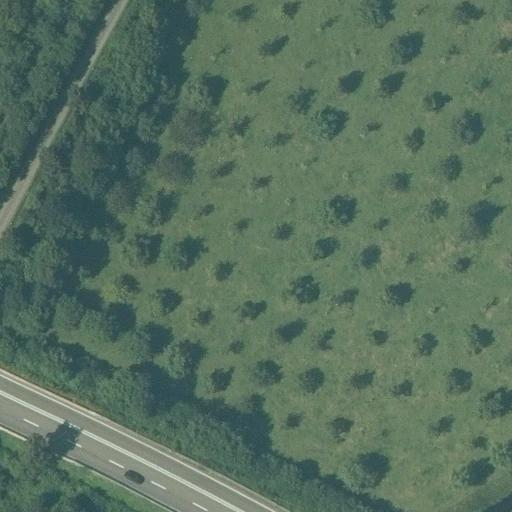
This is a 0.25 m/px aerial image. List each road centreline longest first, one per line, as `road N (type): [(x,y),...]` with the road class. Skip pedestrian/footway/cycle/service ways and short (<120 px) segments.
road 1 (unclassified): [(0,231),(124,0)]
road 2 (trunk): [(0,398),(221,511)]
